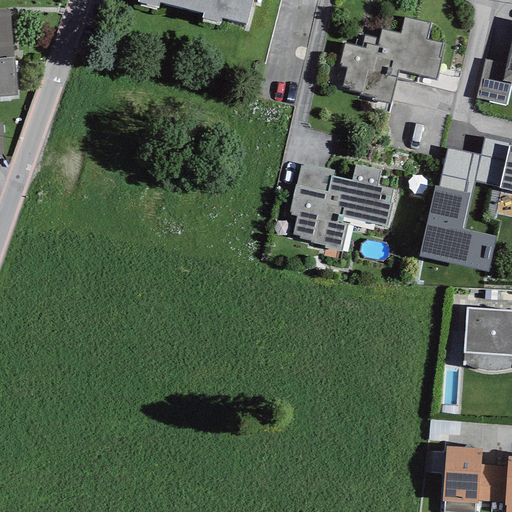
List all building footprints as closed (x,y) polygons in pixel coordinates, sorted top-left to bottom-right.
[(138,0),(138,2),(158,6),(159,2),(203,13),(202,18),(220,23),(221,17),(246,23),(251,0),(138,0)] [(10,10),(0,10),(0,58),(13,57),(10,10)] [(374,101),(390,105),(398,72),(436,81),(441,60),(438,59),(442,45),(426,41),(430,24),(404,18),(400,35),(382,30),(379,40),(365,36),(362,48),(344,43),(339,63),(341,64),(340,67),(347,68),(342,86),(349,87),(348,91),(375,98),(374,101)] [(511,40),(507,65),(484,60),(476,98),(505,105),(510,83),(511,83),(511,40)] [(0,96),(16,95),(13,57),(0,58),(0,96)] [(509,143),(484,138),(480,156),(474,183),(499,188),(508,145),(509,143)] [(511,145),(508,145),(499,188),(511,191),(511,145)] [(480,156),(446,148),(438,186),(469,193),(471,194),(474,183),(480,156)] [(334,170),(303,163),(302,166),(300,165),(290,214),(298,216),(294,234),(301,236),(300,239),(327,244),(326,247),(343,251),(348,224),(342,223),(343,218),(388,227),(392,203),(390,202),(393,190),(378,187),(381,171),(355,165),(352,180),(333,176),(334,170)] [(487,272),(495,237),(463,230),(461,229),(469,193),(438,186),(435,186),(419,257),(487,272)] [(463,230),(471,194),(469,193),(461,229),(463,230)] [(511,311),(466,308),(463,354),(511,356),(511,311)] [(511,369),(511,356),(463,354),(464,364),(469,367),(475,369),(484,372),(493,372),(501,371),(510,370),(511,369)] [(481,449),(446,447),(442,501),(444,502),(474,504),(477,504),(477,500),(480,465),(481,449)] [(507,466),(480,465),(477,500),(505,502),(507,466)] [(473,511),(474,504),(444,502),(443,511),(473,511)]
